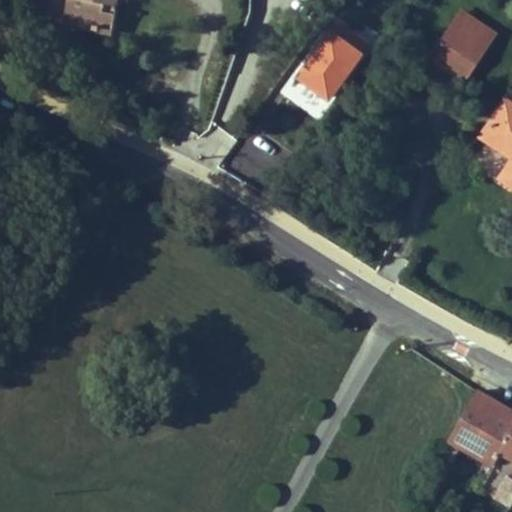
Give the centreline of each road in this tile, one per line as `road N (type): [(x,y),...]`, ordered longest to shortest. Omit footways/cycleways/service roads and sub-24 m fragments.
road 1 (unclassified): [(0,86),(219,186),(511,349)]
road 2 (unknown): [(173,165),(205,23),(197,0)]
